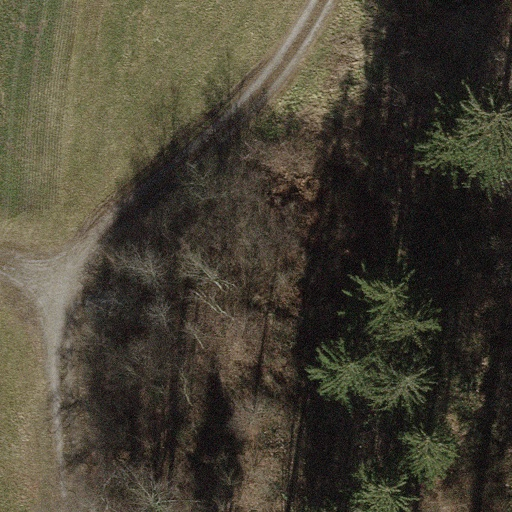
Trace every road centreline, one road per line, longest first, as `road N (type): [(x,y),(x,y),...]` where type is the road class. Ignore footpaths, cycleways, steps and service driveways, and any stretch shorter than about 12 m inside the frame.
road 1 (track): [(330,0),(243,153),(44,271)]
road 2 (track): [(75,511),(44,271)]
